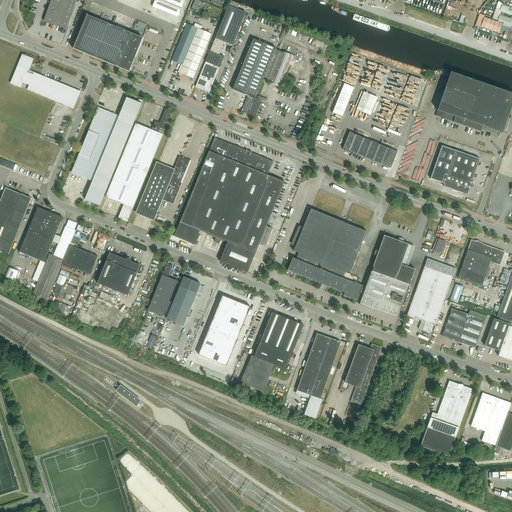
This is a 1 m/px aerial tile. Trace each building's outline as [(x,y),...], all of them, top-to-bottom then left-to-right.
[(76,0),(51,0),(44,21),(66,29),(76,0)] [(154,0),(152,6),(177,17),(183,0),(154,0)] [(206,5),(208,0),(195,0),(192,8),(199,11),(200,8),(198,7),(200,2),(203,3),(206,5)] [(314,0),(291,0),(324,12),(326,4),(314,0)] [(511,14),(511,7),(502,4),(499,12),(511,16),(511,14)] [(246,13),(229,5),(195,88),(209,94),(224,57),(219,55),(225,42),(233,46),(246,13)] [(481,27),(484,17),(485,16),(479,14),(475,26),(481,28),(481,27)] [(129,72),(143,38),(87,15),(73,49),(129,72)] [(511,19),(499,15),(498,21),(503,23),(503,24),(511,27),(511,25),(511,19)] [(484,17),(481,27),(499,33),(502,24),(484,17)] [(187,24),(171,60),(182,65),(181,68),(180,68),(178,72),(193,78),(211,34),(187,24)] [(502,27),(501,30),(505,32),(504,35),(507,36),(509,29),(507,29),(502,27)] [(281,38),(284,30),(279,28),(276,36),(281,38)] [(255,99),(276,48),(253,39),(233,90),(249,96),(248,99),(247,98),(241,112),(248,114),(255,99)] [(283,52),(276,49),(265,77),(271,79),(269,83),(280,87),(293,56),(283,51),(283,52)] [(11,83),(15,85),(21,87),(23,83),(22,82),(27,70),(28,71),(28,70),(33,59),(23,55),(11,83)] [(22,82),(23,83),(29,85),(27,90),(74,109),(81,92),(28,70),(28,71),(27,70),(22,82)] [(511,102),(511,93),(450,72),(437,110),(445,113),(443,119),(481,132),(481,129),(493,133),(494,130),(502,133),(511,102)] [(354,88),(344,84),(332,113),(342,117),(354,88)] [(378,98),(363,92),(356,110),(370,116),(378,98)] [(119,116),(98,107),(72,173),(92,181),(85,200),(100,206),(100,205),(141,104),(142,104),(142,103),(127,97),(119,116)] [(255,99),(248,114),(256,117),(261,104),(260,103),(260,101),(255,99)] [(150,167),(173,111),(165,108),(165,109),(159,123),(155,121),(151,130),(136,123),(122,155),(150,167)] [(390,168),(397,151),(349,132),(343,148),(345,149),(344,151),(350,153),(350,151),(390,168)] [(247,272),(253,259),(253,257),(254,257),(255,253),(256,253),(260,244),(265,246),(270,234),(272,229),(272,228),(267,226),(285,182),(268,175),(273,162),(214,138),(174,236),(194,244),(199,230),(217,237),(215,242),(220,244),(221,239),(227,242),(220,261),(247,272)] [(443,187),(444,187),(444,186),(445,186),(445,187),(466,194),(467,194),(467,195),(470,187),(469,187),(469,188),(468,187),(470,183),(471,183),(480,159),(479,159),(442,146),(430,179),(444,184),(443,187)] [(118,218),(127,222),(150,167),(122,155),(105,197),(123,205),(118,218)] [(173,203),(190,161),(190,160),(189,162),(180,158),(178,166),(177,166),(174,171),(173,171),(173,170),(157,164),(137,212),(153,219),(162,199),(173,203)] [(0,201),(0,250),(9,254),(31,198),(5,188),(0,201)] [(44,262),(63,217),(38,207),(19,252),(44,262)] [(300,254),(345,272),(349,274),(366,232),(311,209),(293,251),(300,254)] [(53,255),(64,260),(70,245),(71,242),(74,236),(76,231),(74,230),(77,224),(69,220),(66,226),(53,255)] [(435,236),(433,235),(434,231),(430,230),(427,238),(434,240),(435,236)] [(366,286),(348,280),(343,292),(344,293),(343,295),(357,300),(358,299),(361,300),(359,304),(397,318),(409,284),(410,280),(411,280),(415,269),(401,264),(408,244),(384,235),(373,266),(374,266),(372,271),(371,271),(366,286)] [(74,236),(71,242),(78,244),(80,239),(74,236)] [(443,253),(448,241),(438,237),(433,250),(443,253)] [(488,268),(490,261),(500,265),(504,252),(471,240),(458,278),(481,287),(485,277),(488,268)] [(70,245),(64,260),(62,263),(90,275),(98,256),(70,245)] [(128,296),(140,265),(110,253),(97,283),(128,296)] [(62,263),(64,260),(53,255),(50,254),(31,297),(45,303),(62,263)] [(343,278),(345,272),(300,254),(298,259),(293,257),(287,270),(321,284),(321,285),(327,288),(328,287),(341,292),(343,292),(348,280),(346,279),(343,278)] [(427,259),(424,266),(407,315),(421,321),(418,329),(431,333),(434,325),(435,325),(456,269),(427,259)] [(33,280),(38,282),(45,263),(41,261),(33,280)] [(163,316),(177,281),(168,277),(172,266),(167,263),(152,300),(151,303),(148,310),(163,316)] [(62,264),(61,268),(70,272),(72,268),(62,264)] [(19,272),(9,268),(5,277),(15,281),(19,272)] [(61,269),(60,274),(78,281),(80,277),(61,269)] [(500,318),(499,319),(511,324),(511,273),(500,307),(497,317),(500,318)] [(60,275),(56,283),(63,286),(67,277),(60,275)] [(184,277),(166,319),(183,325),(200,284),(184,277)] [(81,312),(89,291),(91,285),(86,283),(73,317),(75,318),(77,314),(79,314),(80,311),(81,312)] [(456,284),(450,300),(458,303),(464,286),(456,284)] [(219,304),(218,305),(232,311),(236,301),(222,295),(219,304)] [(67,317),(72,306),(59,301),(54,312),(67,317)] [(236,301),(232,311),(246,316),(247,315),(250,307),(236,301)] [(218,305),(216,311),(230,316),(232,311),(218,305)] [(459,342),(464,328),(469,314),(452,308),(442,336),(459,342)] [(216,311),(214,316),(228,322),(230,316),(216,311)] [(232,311),(230,316),(244,322),(246,316),(232,311)] [(251,355),(240,382),(262,392),(274,364),(286,369),(304,325),(272,312),(254,356),(251,355)] [(469,314),(464,328),(480,334),(485,320),(469,314)] [(214,316),(211,322),(225,328),(228,322),(214,316)] [(230,316),(228,322),(242,328),(244,322),(230,316)] [(511,324),(499,319),(499,320),(494,318),(484,346),(500,351),(498,356),(511,360),(511,324)] [(211,322),(209,328),(223,334),(225,328),(211,322)] [(228,322),(225,328),(239,333),(242,328),(228,322)] [(209,328),(207,334),(221,339),(223,334),(209,328)] [(225,328),(223,334),(237,339),(239,333),(225,328)] [(475,348),(480,334),(464,328),(459,342),(475,348)] [(317,333),(313,343),(297,390),(311,395),(304,414),(316,418),(322,400),(320,399),(341,342),(329,338),(329,337),(317,333)] [(207,334),(204,339),(218,345),(221,339),(207,334)] [(223,334),(221,339),(235,345),(237,339),(223,334)] [(204,339),(202,345),(207,347),(211,349),(216,351),(218,345),(204,339)] [(221,339),(218,345),(232,351),(235,345),(221,339)] [(381,347),(372,344),(371,344),(369,348),(358,344),(344,382),(348,383),(356,386),(350,401),(360,405),(381,347)] [(202,345),(198,355),(203,356),(207,347),(202,345)] [(218,345),(216,351),(221,353),(225,355),(230,356),(232,351),(218,345)] [(207,347),(203,356),(208,358),(211,349),(207,347)] [(211,349),(208,358),(212,360),(216,351),(211,349)] [(216,351),(212,360),(217,362),(221,353),(216,351)] [(221,353),(217,362),(221,364),(225,355),(221,353)] [(225,355),(221,364),(226,366),(230,356),(225,355)] [(459,428),(473,389),(449,381),(435,419),(431,417),(420,446),(449,456),(459,428)] [(116,391),(136,407),(137,406),(137,405),(138,404),(140,401),(141,401),(141,400),(121,385),(120,386),(118,389),(117,390),(116,391)] [(496,446),(508,413),(511,403),(482,393),(470,426),(485,431),(481,441),(496,446)] [(496,446),(510,451),(511,446),(511,414),(508,413),(496,446)] [(190,511),(149,473),(132,491),(153,511),(190,511)]
